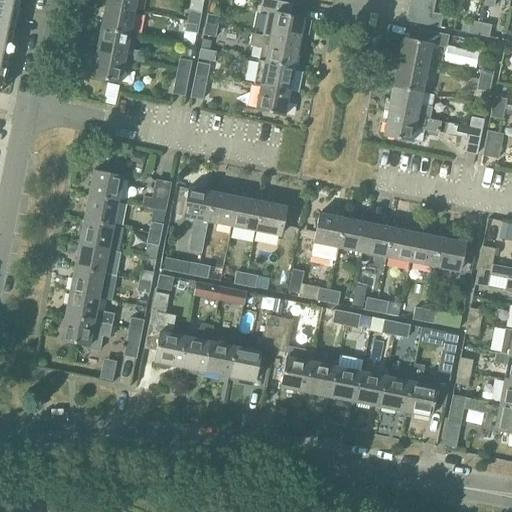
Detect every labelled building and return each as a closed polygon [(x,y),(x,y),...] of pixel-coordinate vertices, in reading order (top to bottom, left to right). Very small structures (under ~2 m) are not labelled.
[(0,0),(0,66),(13,0),(0,0)] [(133,12),(135,0),(105,0),(104,6),(133,12)] [(430,14),(433,1),(429,0),(409,0),(407,10),(430,14)] [(483,0),(482,6),(491,8),(493,0),(483,0)] [(297,45),(302,20),(288,18),(290,7),(261,1),(258,13),(266,15),(261,38),(297,45)] [(129,36),(133,12),(104,6),(100,31),(129,36)] [(438,29),(440,16),(430,14),(407,10),(405,22),(438,29)] [(198,25),(200,14),(188,12),(186,22),(198,25)] [(216,28),(218,18),(206,16),(204,26),(216,28)] [(196,35),(198,25),(186,22),(184,33),(196,35)] [(475,36),(477,24),(467,22),(466,26),(458,25),(456,32),(475,36)] [(486,38),(488,26),(477,24),(475,36),(486,38)] [(214,39),(216,28),(204,26),(202,36),(214,39)] [(143,64),(145,54),(133,51),(136,38),(129,36),(100,31),(95,55),(124,61),(143,64)] [(445,49),(447,37),(418,31),(416,43),(401,40),(396,63),(425,68),(430,46),(445,49)] [(297,45),(261,38),(249,36),(247,47),(258,50),(255,61),(292,69),(297,45)] [(213,63),(215,54),(199,50),(197,60),(213,63)] [(119,85),(124,61),(95,55),(90,79),(119,85)] [(188,72),(189,62),(178,60),(176,70),(188,72)] [(288,92),(292,69),(255,61),(251,84),(257,85),(288,92)] [(420,93),(425,68),(396,63),(391,87),(420,93)] [(206,76),(208,66),(196,64),(194,73),(206,76)] [(183,96),(188,72),(176,70),(172,94),(183,96)] [(490,83),(492,73),(480,70),(478,81),(490,83)] [(201,100),(206,76),(194,73),(189,97),(201,100)] [(489,93),(490,83),(478,81),(476,91),(489,93)] [(283,117),(288,92),(257,85),(252,111),(283,117)] [(415,118),(420,93),(391,87),(386,113),(415,118)] [(503,111),(505,100),(493,98),(491,108),(503,111)] [(215,110),(217,104),(207,102),(206,108),(215,110)] [(502,121),(503,111),(491,108),(489,118),(502,121)] [(439,123),(415,118),(386,113),(382,137),(410,142),(413,129),(437,134),(439,123)] [(481,131),(483,121),(470,118),(468,128),(481,131)] [(476,156),(481,131),(468,128),(447,124),(444,135),(466,139),(463,154),(476,156)] [(497,160),(502,135),(486,132),(482,157),(497,160)] [(144,154),(130,151),(128,160),(142,163),(144,154)] [(117,201),(121,179),(92,174),(88,195),(117,201)] [(164,213),(169,186),(154,183),(150,200),(143,198),(141,209),(164,213)] [(199,254),(205,224),(211,194),(187,189),(181,219),(194,221),(187,251),(199,254)] [(229,229),(235,199),(211,194),(205,224),(229,229)] [(112,225),(117,201),(88,195),(83,220),(112,225)] [(253,234),(260,204),(235,199),(229,229),(253,234)] [(278,239),(284,209),(260,204),(253,234),(278,239)] [(335,262),(338,249),(342,220),(318,215),(310,257),(335,262)] [(117,252),(121,230),(111,228),(112,225),(83,220),(78,244),(107,250),(117,252)] [(361,254),(367,225),(342,220),(338,249),(361,254)] [(510,241),(511,230),(511,225),(500,223),(497,239),(510,241)] [(159,237),(161,227),(149,224),(147,235),(159,237)] [(386,259),(391,230),(367,225),(361,254),(386,259)] [(410,264),(416,234),(391,230),(386,259),(410,264)] [(434,268),(440,239),(416,234),(410,264),(434,268)] [(156,248),(159,237),(147,235),(145,246),(156,248)] [(457,273),(463,244),(440,239),(434,268),(457,273)] [(108,275),(110,265),(104,264),(107,250),(78,244),(73,268),(108,275)] [(511,269),(490,266),(493,250),(481,248),(476,274),(488,276),(505,279),(511,280),(511,269)] [(195,277),(197,266),(187,264),(185,275),(195,277)] [(205,280),(207,268),(197,266),(195,277),(205,280)] [(107,277),(108,275),(73,268),(68,293),(97,299),(102,276),(107,277)] [(297,295),(302,273),(292,271),(287,293),(297,295)] [(149,285),(151,275),(139,272),(137,283),(149,285)] [(243,287),(245,275),(235,273),(233,285),(243,287)] [(170,291),(173,277),(158,274),(155,289),(170,291)] [(486,290),(488,276),(476,274),(473,288),(486,290)] [(254,289),(256,277),(245,275),(243,287),(254,289)] [(511,280),(505,279),(503,290),(511,296),(511,280)] [(147,296),(149,285),(137,283),(135,294),(147,296)] [(217,303),(219,289),(194,284),(192,298),(217,303)] [(355,285),(351,305),(362,308),(366,288),(355,285)] [(242,308),(244,294),(219,289),(217,303),(242,308)] [(326,303),(328,291),(318,289),(316,301),(326,303)] [(337,305),(339,293),(328,291),(326,303),(337,305)] [(110,328),(113,316),(94,313),(97,299),(68,293),(63,319),(110,328)] [(178,369),(183,339),(169,336),(172,319),(163,317),(166,297),(153,295),(143,350),(154,352),(152,364),(178,369)] [(374,313),(376,301),(366,300),(364,311),(374,313)] [(384,315),(386,303),(376,301),(374,313),(384,315)] [(285,354),(292,322),(295,304),(282,302),(279,320),(273,352),(285,354)] [(422,323),(424,311),(414,309),(411,321),(422,323)] [(480,325),(482,312),(469,310),(467,323),(480,325)] [(432,325),(434,313),(424,311),(422,323),(432,325)] [(343,327),(346,314),(333,312),(331,325),(343,327)] [(356,330),(359,317),(346,314),(343,327),(356,330)] [(273,352),(279,320),(267,317),(260,349),(273,352)] [(108,340),(110,328),(63,319),(58,342),(88,348),(90,336),(108,340)] [(139,334),(141,322),(130,320),(128,331),(139,334)] [(393,337),(396,324),(383,322),(380,335),(393,337)] [(477,338),(480,325),(467,323),(464,336),(477,338)] [(406,340),(408,327),(396,324),(393,337),(406,340)] [(208,344),(211,329),(200,326),(194,338),(184,336),(184,339),(183,339),(178,369),(202,374),(208,344)] [(448,377),(453,353),(456,336),(420,329),(418,344),(441,349),(441,351),(436,375),(448,377)] [(134,360),(139,334),(128,331),(122,358),(134,360)] [(511,357),(511,332),(511,333),(502,331),(498,355),(511,357)] [(228,379),(234,349),(208,344),(202,374),(228,379)] [(253,384),(258,355),(234,349),(228,379),(253,384)] [(511,357),(498,355),(494,355),(492,365),(504,368),(502,380),(511,382),(511,357)] [(285,359),(279,389),(304,394),(310,364),(285,359)] [(469,375),(472,362),(459,360),(457,373),(469,375)] [(310,364),(304,394),(330,399),(336,369),(310,364)] [(409,383),(403,413),(429,418),(436,382),(421,379),(424,368),(412,365),(412,366),(409,383)] [(336,369),(330,399),(354,403),(360,373),(336,369)] [(360,373),(354,403),(379,409),(385,379),(360,373)] [(467,388),(469,375),(457,373),(454,386),(467,388)] [(385,379),(379,409),(403,413),(409,383),(397,381),(385,379)] [(511,408),(511,382),(502,380),(497,405),(511,408)] [(511,408),(497,405),(452,397),(442,447),(455,450),(462,410),(485,415),(482,430),(511,435),(511,408)]
